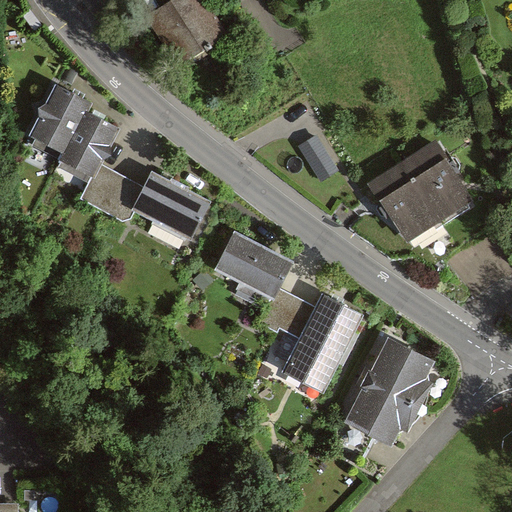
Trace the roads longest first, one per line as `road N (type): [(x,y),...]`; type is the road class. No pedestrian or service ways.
road 1 (tertiary): [(449,328),(119,76),(72,25)]
road 2 (residential): [(499,359),(363,511)]
